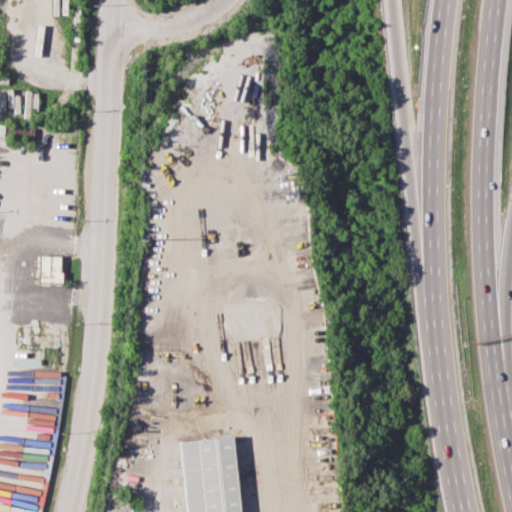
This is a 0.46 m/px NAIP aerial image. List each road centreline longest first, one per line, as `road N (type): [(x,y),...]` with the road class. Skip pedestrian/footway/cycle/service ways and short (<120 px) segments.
road 1 (secondary): [(111,0),(98,321),(66,511)]
road 2 (motorway): [(491,346),(479,143),(491,0)]
road 3 (motorway): [(420,246),(464,511)]
road 4 (motorway): [(387,0),(420,246)]
road 5 (motorway): [(439,0),(420,246)]
road 6 (motorway): [(491,346),(511,202)]
road 7 (trunk): [(110,29),(195,23),(229,0)]
